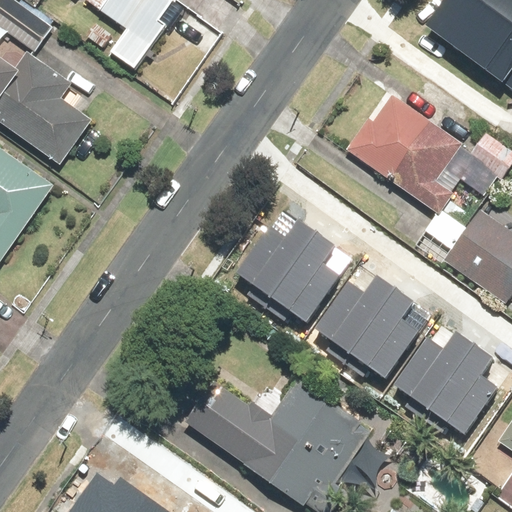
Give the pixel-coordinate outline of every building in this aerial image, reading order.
[(53,31),(10,0),(0,0),(0,30),(35,56),(53,31)] [(175,6),(166,0),(114,0),(103,15),(128,33),(110,58),(136,77),(167,34),(159,29),(175,6)] [(511,0),(449,0),(429,26),(511,87),(511,0)] [(0,62),(0,129),(59,174),(94,127),(62,104),(74,88),(30,56),(16,74),(0,62)] [(391,99),(350,154),(439,221),(453,202),(436,189),(463,153),(391,99)] [(511,170),(511,150),(485,134),(474,152),(510,174),(511,170)] [(58,189),(0,148),(0,267),(2,269),(58,189)] [(511,298),(511,233),(481,213),(445,267),(506,307),(511,298)] [(274,227),(241,273),(277,298),(323,234),(303,220),(290,238),(274,227)] [(277,298),(312,323),(345,278),(329,266),(343,248),(323,234),(277,298)] [(351,281),(318,327),(354,352),(400,287),(380,273),(367,292),(351,281)] [(354,352),(389,377),(422,331),(406,320),(419,301),(400,287),(354,352)] [(428,332),(396,378),(432,403),(477,338),(457,324),(444,343),(428,332)] [(432,403),(467,428),(499,382),(483,371),(496,353),(477,338),(432,403)] [(244,473),(299,511),(343,511),(352,500),(367,510),(401,460),(292,384),(273,412),(255,400),(249,409),(217,387),(189,427),(248,468),(244,473)] [(511,427),(499,445),(511,455),(511,427)] [(168,511),(120,478),(114,487),(94,473),(65,511),(168,511)]
